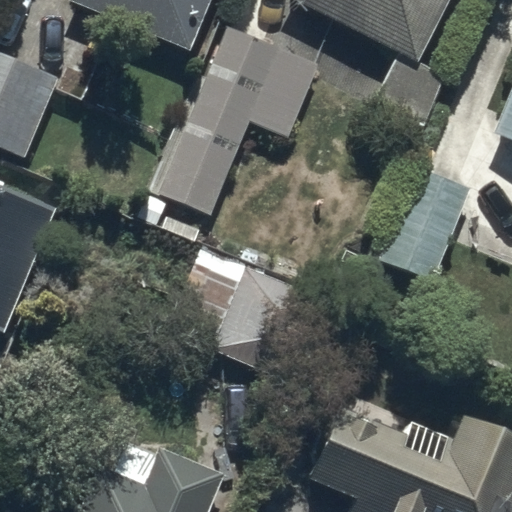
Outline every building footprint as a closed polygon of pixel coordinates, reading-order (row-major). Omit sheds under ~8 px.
[(190,52),(210,0),(72,0),(71,3),(190,52)] [(294,0),(397,51),(373,99),(422,123),(446,75),(418,61),(448,0),(294,0)] [(202,81),(195,78),(137,219),(155,226),(164,202),(209,220),(245,133),(284,149),(316,71),(222,33),(202,81)] [(0,66),(0,156),(23,166),(54,88),(0,66)] [(511,93),(496,135),(511,141),(511,93)] [(431,283),(465,189),(415,170),(381,265),(431,283)] [(0,331),(4,334),(57,209),(0,185),(0,331)] [(314,293),(197,248),(169,317),(214,335),(207,352),(280,381),(314,293)] [(336,412),(308,479),(357,499),(352,511),(511,511),(511,436),(463,416),(453,439),(406,420),(398,438),(336,412)] [(108,472),(94,466),(75,511),(208,511),(224,475),(161,449),(158,455),(121,440),(108,472)]
